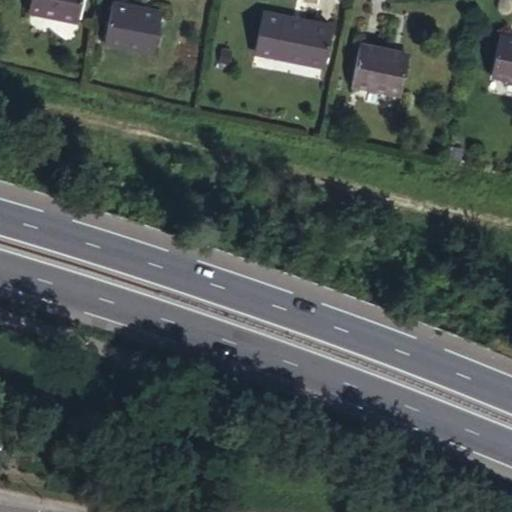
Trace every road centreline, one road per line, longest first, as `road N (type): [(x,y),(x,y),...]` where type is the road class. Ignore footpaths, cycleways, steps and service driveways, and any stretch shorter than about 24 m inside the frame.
road 1 (trunk): [(0,267),(300,367),(511,449)]
road 2 (trunk): [(511,398),(321,324),(0,218)]
